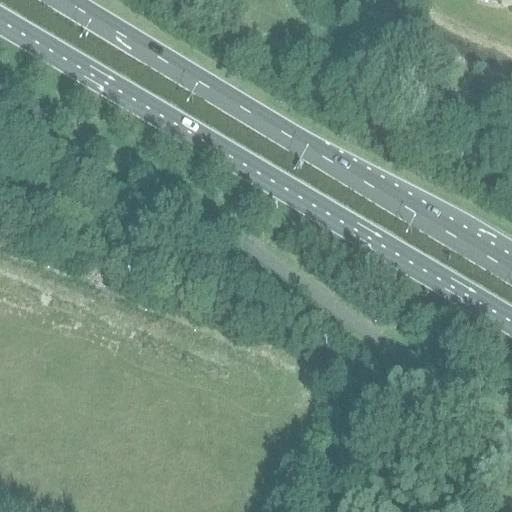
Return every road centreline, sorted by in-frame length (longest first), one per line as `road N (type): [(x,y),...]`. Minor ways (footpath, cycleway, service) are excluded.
road 1 (primary): [(0,17),(511,315)]
road 2 (primary): [(511,267),(62,0)]
